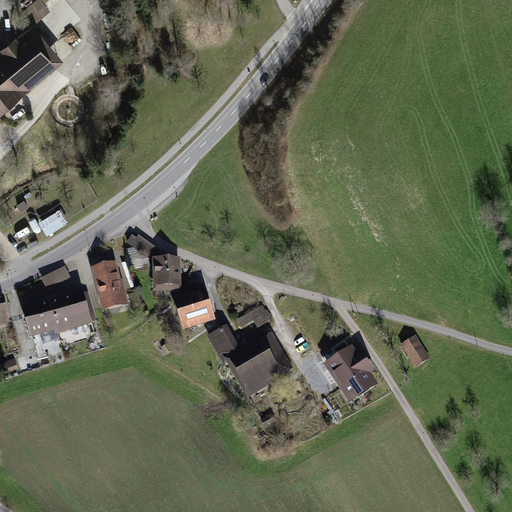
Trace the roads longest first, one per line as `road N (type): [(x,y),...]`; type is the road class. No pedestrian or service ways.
road 1 (unclassified): [(511,351),(183,255),(127,213)]
road 2 (tertiary): [(127,213),(235,114),(325,0)]
road 3 (track): [(337,302),(471,511)]
road 4 (tertiary): [(0,286),(127,213)]
road 5 (unknown): [(211,265),(221,312),(237,335),(253,339),(284,324)]
